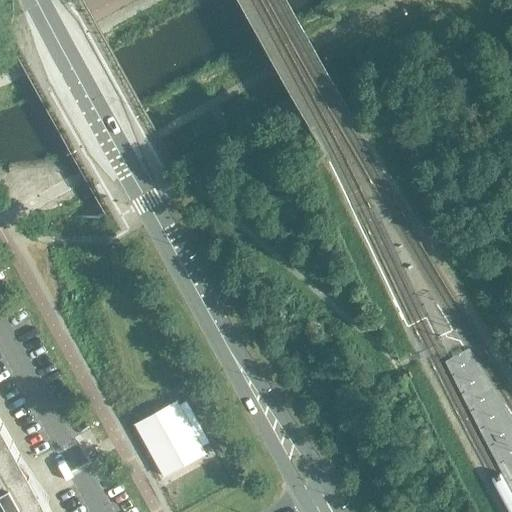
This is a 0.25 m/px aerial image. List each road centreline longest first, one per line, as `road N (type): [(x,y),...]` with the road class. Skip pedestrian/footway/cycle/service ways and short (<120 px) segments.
road 1 (secondary): [(215,324),(36,0)]
road 2 (residential): [(102,511),(0,327)]
road 3 (secondary): [(215,324),(215,338),(304,501)]
road 4 (secondary): [(327,488),(215,324)]
